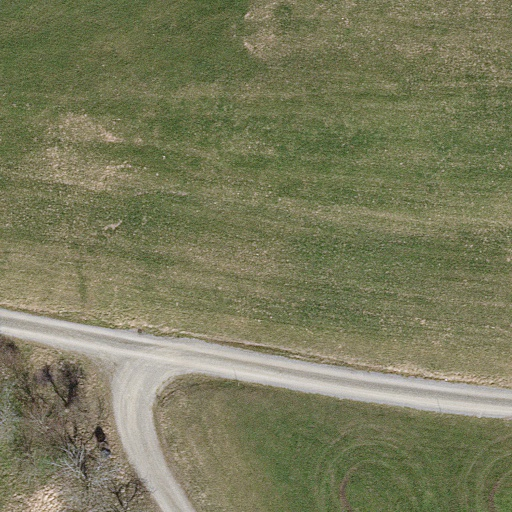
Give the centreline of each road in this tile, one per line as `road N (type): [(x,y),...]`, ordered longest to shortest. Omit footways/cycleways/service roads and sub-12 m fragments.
road 1 (track): [(0,325),(428,403),(511,411)]
road 2 (track): [(156,353),(134,391),(136,437),(177,511)]
